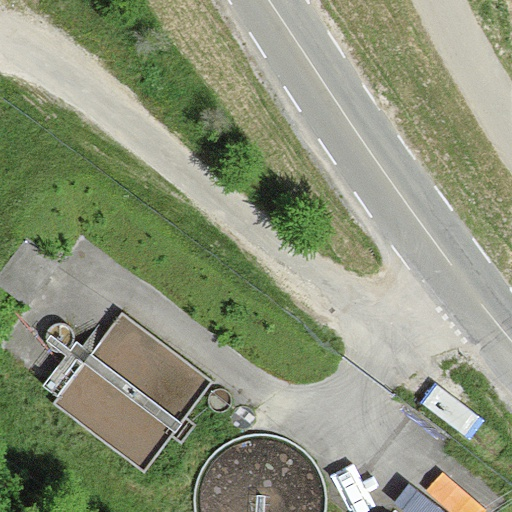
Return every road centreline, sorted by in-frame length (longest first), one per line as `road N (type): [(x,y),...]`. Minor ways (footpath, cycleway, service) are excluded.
road 1 (track): [(0,42),(85,90),(398,340),(473,294)]
road 2 (tertiary): [(271,0),(357,137),(511,340)]
road 3 (unclassified): [(444,0),(511,121)]
